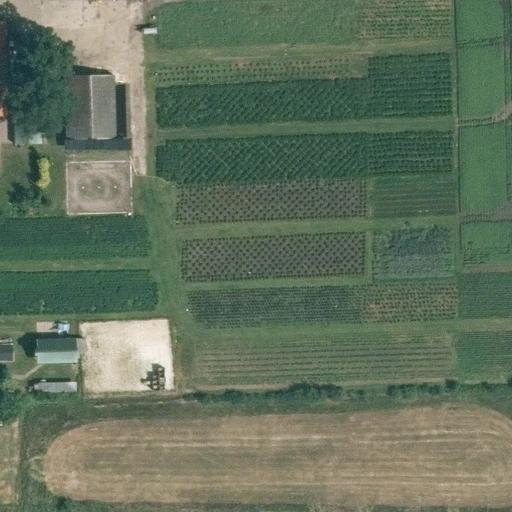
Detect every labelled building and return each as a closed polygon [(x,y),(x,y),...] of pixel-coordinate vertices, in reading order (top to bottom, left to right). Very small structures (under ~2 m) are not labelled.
[(114,140),(112,78),(65,79),(66,142),(114,140)] [(13,88),(14,121),(44,120),(44,104),(38,105),(37,87),(13,88)] [(53,340),(54,365),(76,364),(76,355),(76,344),(75,340),(53,340)] [(0,363),(12,363),(11,346),(0,345),(0,363)] [(37,394),(75,393),(75,383),(37,384),(37,394)]
